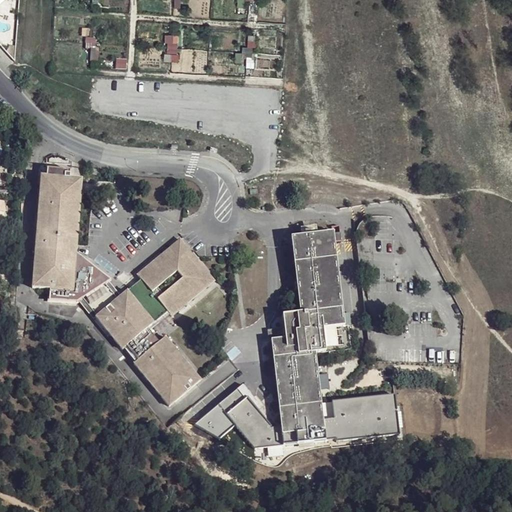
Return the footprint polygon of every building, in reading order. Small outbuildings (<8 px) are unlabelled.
[(6,52),(14,61),(16,47),(10,46),(6,52)] [(69,180),(70,172),(46,170),(45,178),(69,180)] [(45,178),(40,177),(32,289),(50,290),(49,302),(76,304),(78,302),(82,300),(96,317),(95,318),(121,351),(125,347),(136,361),(132,364),(168,407),(182,395),(179,391),(182,388),(185,392),(199,381),(164,338),(157,344),(146,330),(167,313),(171,318),(213,283),(202,268),(197,272),(186,259),(191,255),(179,241),(136,276),(140,281),(117,300),(105,287),(111,283),(75,257),(81,181),(69,180),(45,178)] [(271,342),(281,426),(271,428),(271,426),(251,411),(241,403),(240,405),(230,398),(214,417),(225,425),(236,434),(279,468),(355,459),(347,396),(331,398),(333,419),(323,421),(315,354),(351,349),(348,327),(344,327),(333,233),(291,239),(300,315),(282,317),(284,329),(285,340),(271,342)] [(202,268),(191,255),(186,259),(197,272),(202,268)] [(82,300),(78,302),(93,320),(95,318),(96,317),(82,300)] [(268,337),(269,342),(271,342),(285,340),(284,329),(267,331),(268,337)] [(234,392),(230,398),(240,405),(241,403),(251,411),(254,408),(234,392)] [(236,434),(225,425),(218,433),(230,442),(236,434)]
